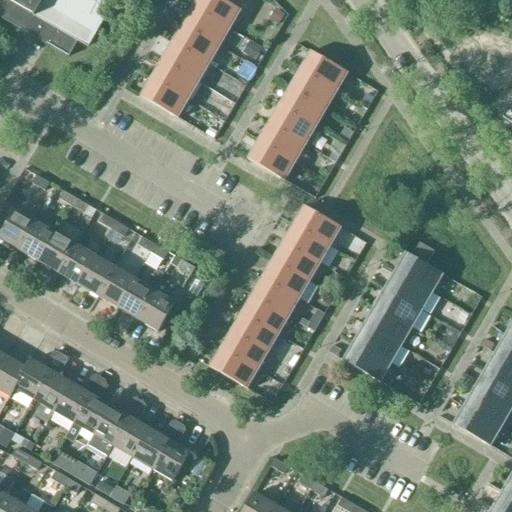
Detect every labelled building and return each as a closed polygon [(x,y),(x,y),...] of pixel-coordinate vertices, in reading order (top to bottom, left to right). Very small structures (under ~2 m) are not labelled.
[(0,0),(0,18),(70,60),(77,48),(88,54),(119,0),(0,0)] [(198,0),(193,9),(232,32),(250,0),(198,0)] [(221,50),(232,32),(193,9),(183,27),(221,50)] [(285,17),(276,12),(270,22),(279,28),(285,17)] [(511,24),(499,46),(511,53),(511,24)] [(164,27),(158,37),(165,41),(171,31),(164,27)] [(211,67),(221,50),(183,27),(172,45),(211,67)] [(255,62),(261,51),(249,44),(243,55),(255,62)] [(200,85),(211,67),(172,45),(162,62),(200,85)] [(511,53),(499,46),(485,70),(511,84),(511,53)] [(301,73),(339,95),(349,77),(312,55),(301,73)] [(258,60),(256,77),(267,78),(270,62),(258,60)] [(190,103),(200,85),(162,62),(151,80),(190,103)] [(245,63),(237,77),(247,83),(255,68),(245,63)] [(511,84),(485,70),(472,95),(506,113),(511,102),(511,84)] [(328,113),(339,95),(301,73),(291,90),(328,113)] [(179,121),(190,103),(151,80),(141,98),(179,121)] [(363,100),(371,105),(378,94),(369,89),(363,100)] [(318,131),(328,113),(291,90),(280,108),(318,131)] [(307,148),(318,131),(280,108),(269,126),(307,148)] [(229,129),(223,125),(216,121),(208,135),(221,143),(229,129)] [(296,166),(307,148),(269,126),(259,144),(296,166)] [(345,129),(339,140),(347,145),(354,134),(345,129)] [(335,141),(330,149),(342,155),(346,148),(335,141)] [(286,184),(296,166),(259,144),(248,162),(286,184)] [(235,172),(224,192),(242,202),(253,182),(235,172)] [(46,192),(51,185),(37,177),(33,185),(46,192)] [(251,214),(264,191),(254,186),(241,209),(251,214)] [(73,208),(78,201),(65,193),(60,200),(73,208)] [(86,216),(90,208),(78,201),(73,208),(86,216)] [(14,217),(0,241),(20,253),(21,253),(44,213),(44,212),(35,207),(28,219),(17,212),(5,205),(2,210),(14,217)] [(105,205),(100,214),(116,222),(121,213),(105,205)] [(304,209),(293,227),(332,249),(342,231),(304,209)] [(57,236),(45,229),(52,217),(44,213),(21,253),(40,265),(57,236)] [(113,231),(117,223),(104,216),(99,223),(113,231)] [(125,238),(130,231),(117,223),(113,231),(125,238)] [(293,227),(283,245),(321,267),(332,249),(293,227)] [(77,247),(76,247),(57,236),(40,265),(60,276),(77,247)] [(96,259),(86,253),(92,242),(82,236),(76,247),(77,247),(60,276),(79,288),(96,259)] [(151,254),(156,246),(143,239),(139,246),(151,254)] [(283,245),(273,263),(311,285),(321,267),(283,245)] [(420,245),(412,259),(427,267),(434,253),(420,245)] [(164,262),(169,254),(156,246),(151,254),(164,262)] [(406,256),(395,274),(434,297),(445,278),(427,267),(412,259),(406,255),(406,256)] [(176,258),(175,258),(171,265),(191,277),(196,269),(176,258)] [(116,270),(115,270),(96,259),(79,288),(99,299),(116,270)] [(270,266),(262,280),(300,303),(311,285),(273,263),(270,266)] [(118,310),(135,282),(116,270),(99,299),(118,310)] [(157,273),(154,278),(161,282),(165,275),(160,272),(157,273)] [(423,315),(434,297),(395,274),(385,292),(423,315)] [(138,322),(161,282),(154,278),(153,277),(146,288),(135,282),(118,310),(138,322)] [(256,290),(252,298),(290,321),(300,303),(262,280),(260,283),(258,288),(256,290)] [(170,287),(161,282),(138,322),(158,334),(175,305),(163,298),(170,287)] [(413,332),(423,315),(385,292),(374,310),(413,332)] [(246,309),(241,316),(280,338),(290,321),(252,298),(246,309)] [(403,350),(413,332),(374,310),(364,328),(403,350)] [(466,314),(462,320),(469,324),(472,318),(466,314)] [(241,316),(231,334),(269,356),(271,353),(280,338),(241,316)] [(392,368),(403,350),(364,328),(354,346),(392,368)] [(443,348),(452,353),(461,337),(453,332),(443,348)] [(231,334),(221,352),(259,374),(267,361),(268,358),(269,356),(231,334)] [(511,366),(511,342),(505,338),(495,356),(511,366)] [(491,354),(495,347),(486,341),(482,348),(491,354)] [(333,346),(329,353),(337,358),(341,350),(333,346)] [(382,386),(392,368),(354,346),(343,364),(382,386)] [(248,392),(259,374),(221,352),(210,370),(248,392)] [(35,403),(62,357),(58,355),(54,356),(45,370),(31,362),(26,371),(26,372),(15,392),(16,392),(35,403)] [(511,389),(511,366),(495,356),(484,374),(511,389)] [(48,426),(55,415),(71,386),(59,379),(68,364),(66,360),(62,357),(35,403),(41,407),(35,418),(48,426)] [(26,372),(26,371),(7,360),(0,371),(0,394),(11,401),(16,392),(15,392),(26,372)] [(511,413),(511,389),(484,374),(474,392),(511,413)] [(464,375),(460,383),(470,388),(474,381),(464,375)] [(74,426),(101,380),(98,378),(93,380),(84,394),(71,386),(55,415),(74,426)] [(94,437),(111,409),(98,402),(107,387),(106,383),(101,380),(74,426),(66,440),(75,444),(83,431),(94,437)] [(502,432),(511,415),(511,413),(474,392),(464,410),(502,432)] [(114,449),(140,403),(136,401),(131,402),(123,416),(111,409),(94,437),(88,447),(108,459),(114,449)] [(133,461),(150,432),(138,425),(146,410),(145,406),(140,403),(114,449),(133,461)] [(492,450),(502,432),(464,410),(453,428),(492,450)] [(153,472),(180,426),(176,424),(171,425),(162,439),(150,432),(133,461),(153,472)] [(180,426),(153,472),(173,484),(190,455),(177,448),(185,433),(184,428),(180,426)] [(0,431),(0,445),(8,450),(14,440),(0,431)] [(21,448),(31,454),(35,448),(25,442),(21,448)] [(25,465),(30,457),(17,450),(13,458),(25,465)] [(57,456),(52,465),(72,476),(76,468),(57,456)] [(30,457),(25,465),(39,473),(42,465),(30,457)] [(284,476),(289,468),(276,460),(271,468),(284,476)] [(96,479),(77,468),(76,468),(72,476),(91,487),(96,479)] [(65,488),(69,480),(56,473),(52,481),(65,488)] [(312,492),(316,484),(303,477),(299,484),(312,492)] [(0,508),(6,498),(14,483),(5,478),(0,487),(0,508)] [(511,478),(503,494),(511,499),(511,478)] [(69,480),(65,488),(78,496),(82,488),(69,480)] [(111,499),(116,491),(101,482),(97,491),(111,499)] [(325,499),(329,492),(316,484),(312,492),(325,499)] [(116,491),(111,499),(125,507),(130,499),(131,496),(117,488),(116,491)] [(24,511),(26,509),(27,510),(33,498),(33,497),(25,492),(18,505),(6,498),(0,508),(0,511),(24,511)] [(492,511),(511,511),(511,499),(503,494),(492,511)] [(104,510),(108,503),(96,496),(91,503),(104,510)] [(186,511),(192,502),(182,496),(175,506),(184,511),(186,511)] [(273,511),(276,509),(255,497),(246,511),(273,511)] [(346,511),(352,511),(355,507),(343,499),(338,507),(346,511)] [(108,503),(104,510),(106,511),(120,511),(121,511),(108,503)]
